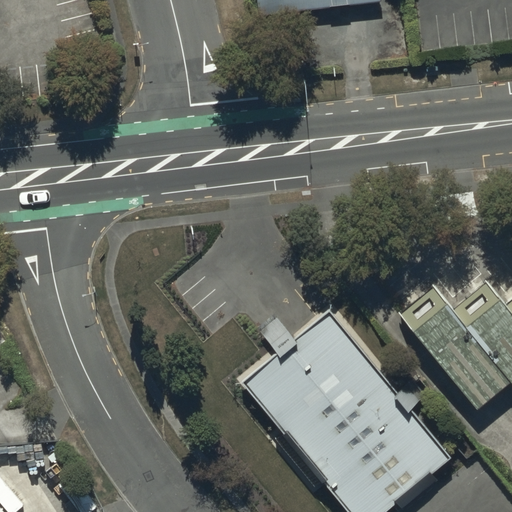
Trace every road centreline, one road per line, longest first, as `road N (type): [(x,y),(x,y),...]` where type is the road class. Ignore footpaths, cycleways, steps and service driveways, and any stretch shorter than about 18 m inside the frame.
road 1 (unclassified): [(35,177),(60,303),(96,393),(185,511)]
road 2 (secondary): [(197,159),(511,122)]
road 3 (secondary): [(35,177),(197,159)]
road 4 (unclassified): [(197,159),(170,0)]
